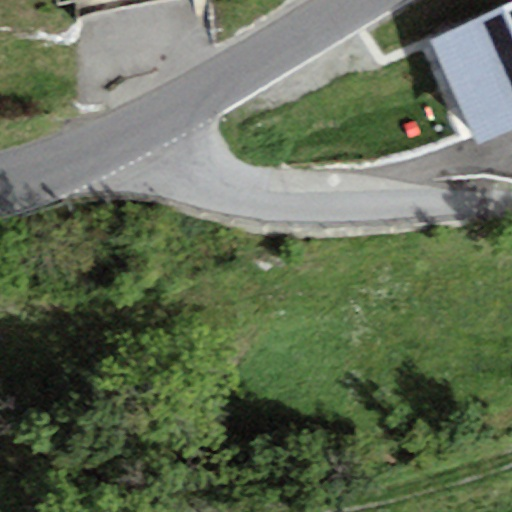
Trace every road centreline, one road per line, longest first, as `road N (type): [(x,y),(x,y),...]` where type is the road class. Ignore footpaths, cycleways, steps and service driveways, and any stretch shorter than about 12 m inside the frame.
road 1 (unclassified): [(147,127),(166,155),(200,178),(275,200),(511,209)]
road 2 (track): [(208,511),(358,492),(511,454)]
road 3 (residential): [(147,127),(360,0)]
road 4 (residential): [(0,183),(147,127)]
